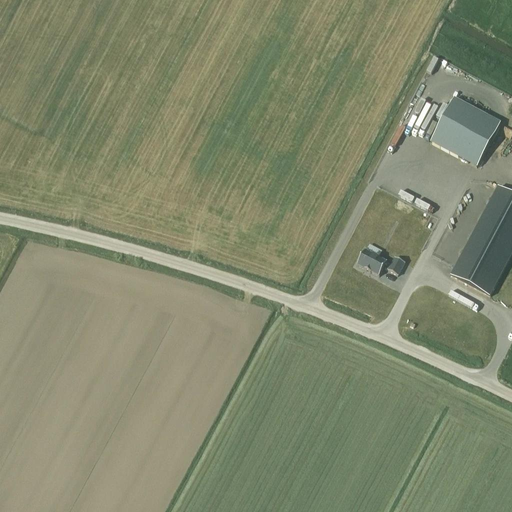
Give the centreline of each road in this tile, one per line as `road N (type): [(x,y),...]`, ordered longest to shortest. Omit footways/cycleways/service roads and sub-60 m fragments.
road 1 (unclassified): [(511,397),(309,308),(142,253),(0,218)]
road 2 (unknown): [(383,339),(458,200),(453,175),(414,148),(386,158),(309,308)]
